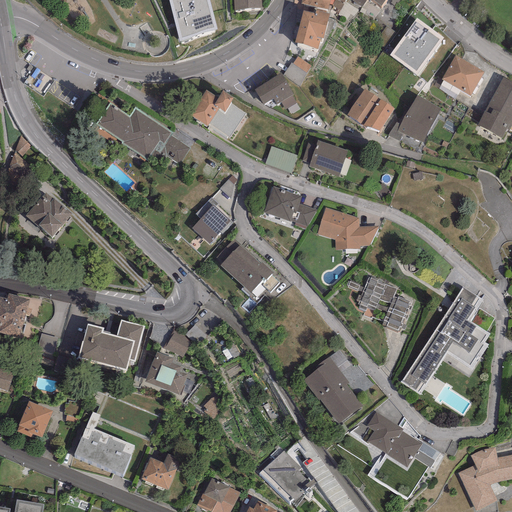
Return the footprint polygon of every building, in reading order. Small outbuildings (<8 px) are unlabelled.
[(209,0),(168,0),(179,40),(217,30),(209,0)] [(233,0),(234,11),(262,9),(260,0),(233,0)] [(329,0),(301,0),(301,4),(316,7),(327,10),(329,0)] [(344,0),(334,0),(332,6),(340,10),(344,4),(343,3),(344,0)] [(330,11),(327,10),(316,7),(315,13),(314,15),(328,19),(330,11)] [(315,13),(303,10),(294,43),(318,49),(320,38),(323,39),(328,19),(314,15),(315,13)] [(443,38),(416,18),(389,55),(416,75),(443,38)] [(397,33),(386,26),(375,42),(385,49),(397,33)] [(484,72),(455,55),(441,79),(470,96),(484,72)] [(292,64),(306,73),(311,66),(297,57),(292,64)] [(299,87),(306,73),(292,64),(291,63),(282,75),(299,87)] [(293,94),(280,73),(254,90),(263,105),(273,99),(276,105),(280,102),(285,110),(296,103),(291,95),(293,94)] [(511,82),(503,77),(477,125),(501,138),(506,129),(511,131),(511,82)] [(394,109),(364,89),(346,115),(362,126),(379,131),(394,109)] [(218,98),(206,90),(189,115),(207,127),(208,124),(229,138),(245,113),(229,103),(233,98),(222,91),(218,98)] [(440,109),(417,95),(400,124),(396,131),(403,134),(422,143),(440,109)] [(129,117),(110,105),(96,126),(148,159),(150,155),(156,159),(160,152),(179,164),(189,149),(171,138),(173,134),(135,109),(129,117)] [(399,141),(403,134),(396,131),(400,124),(396,122),(387,136),(399,141)] [(347,151),(317,141),(315,145),(310,163),(308,167),(338,177),(347,151)] [(302,161),(310,163),(315,145),(308,143),(302,161)] [(297,155),(270,146),(264,164),(291,173),(297,155)] [(28,177),(28,149),(14,149),(14,177),(28,177)] [(236,180),(232,175),(219,189),(231,199),(234,185),(236,180)] [(299,204),(301,197),(272,187),(263,213),(290,222),(290,221),(293,213),(295,214),(299,204)] [(72,214),(53,198),(53,199),(45,193),(42,196),(25,216),(39,228),(40,228),(52,237),(72,214)] [(213,205),(215,207),(218,204),(211,197),(195,214),(200,219),(213,205)] [(317,210),(299,204),(295,214),(293,213),(290,221),(295,223),(294,225),(305,229),(306,227),(317,210)] [(215,207),(213,205),(200,219),(191,228),(209,244),(220,232),(222,234),(232,223),(215,207)] [(358,218),(324,208),(317,234),(335,240),(335,250),(359,249),(359,246),(359,227),(358,218)] [(378,226),(359,227),(359,246),(369,246),(378,226)] [(222,264),(240,244),(234,238),(216,258),(222,264)] [(261,263),(240,244),(222,264),(220,265),(250,293),(262,280),(264,282),(270,275),(273,272),(262,262),(261,263)] [(279,283),(270,275),(264,282),(261,284),(270,292),(279,283)] [(381,281),(371,277),(370,278),(368,277),(364,288),(362,292),(361,295),(358,294),(356,301),(358,302),(357,304),(359,305),(358,308),(365,311),(367,308),(374,311),(375,308),(387,312),(383,321),(381,327),(397,333),(397,331),(399,332),(410,304),(409,303),(409,301),(398,297),(397,298),(393,296),(396,289),(381,283),(381,281)] [(350,280),(349,282),(348,281),(346,285),(348,286),(347,287),(357,291),(358,290),(362,292),(364,288),(359,286),(360,285),(350,280)] [(483,300),(462,287),(400,383),(420,395),(446,354),(472,370),(488,345),(484,342),(490,334),(469,321),(483,300)] [(29,299),(8,294),(6,299),(0,297),(0,333),(19,338),(29,299)] [(144,327),(120,320),(116,336),(102,332),(103,328),(87,324),(82,341),(77,358),(126,372),(129,361),(134,362),(144,327)] [(205,336),(194,325),(185,335),(196,345),(205,336)] [(184,336),(174,331),(173,331),(163,348),(182,358),(192,344),(184,336)] [(52,356),(57,338),(41,333),(36,351),(52,356)] [(173,358),(156,352),(144,382),(179,395),(187,375),(179,372),(181,367),(171,363),(173,358)] [(338,424),(362,406),(346,385),(349,383),(329,357),(307,373),(309,376),(303,381),(318,401),(320,399),(338,424)] [(16,366),(0,360),(0,389),(7,392),(16,366)] [(214,394),(203,407),(205,409),(203,411),(213,420),(223,404),(214,394)] [(53,411),(28,401),(18,425),(19,426),(16,431),(30,437),(32,434),(42,438),(53,411)] [(82,403),(69,401),(68,404),(65,403),(63,414),(66,415),(79,417),(82,403)] [(99,414),(92,412),(90,417),(81,437),(74,455),(122,475),(134,445),(93,428),(99,414)] [(402,430),(375,412),(366,427),(373,431),(367,442),(407,467),(422,444),(401,431),(402,430)] [(79,417),(66,415),(65,421),(78,423),(79,417)] [(481,450),(470,456),(475,465),(458,473),(475,511),(497,500),(491,485),(501,481),(511,479),(511,455),(497,458),(494,447),(481,450)] [(301,468),(283,451),(259,473),(289,503),(290,501),(296,508),(307,492),(308,493),(311,491),(309,489),(304,485),(309,482),(298,470),(301,468)] [(180,459),(167,454),(163,463),(149,457),(140,480),(167,490),(180,459)] [(230,511),(240,493),(211,478),(197,506),(209,511),(230,511)] [(316,483),(313,479),(309,482),(304,485),(309,489),(316,483)] [(41,511),(43,504),(16,500),(14,511),(9,511),(9,509),(0,507),(0,511),(41,511)] [(275,511),(276,511),(257,501),(253,509),(249,507),(246,511),(275,511)]
